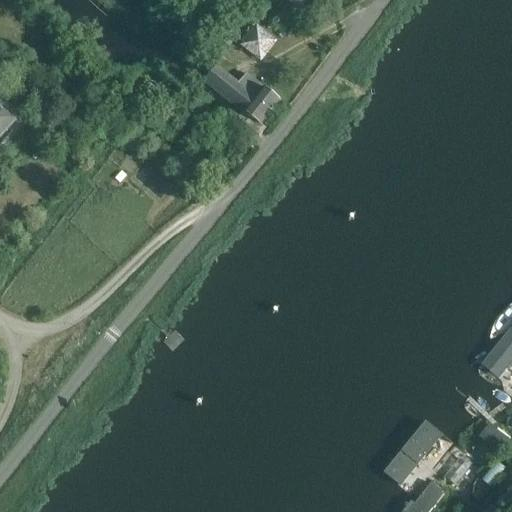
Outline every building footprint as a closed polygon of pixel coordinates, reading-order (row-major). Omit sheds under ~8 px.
[(298,11),(308,0),(285,0),(286,0),(298,11)] [(241,44),(263,60),(279,39),(257,23),(241,44)] [(239,85),(217,67),(205,83),(250,119),(245,126),(259,137),(265,130),(260,127),(280,101),(247,75),(239,85)] [(1,107),(9,98),(0,89),(0,138),(16,121),(1,107)] [(511,323),(479,365),(497,380),(511,361),(511,323)] [(432,481),(407,511),(431,511),(446,492),(432,481)]
